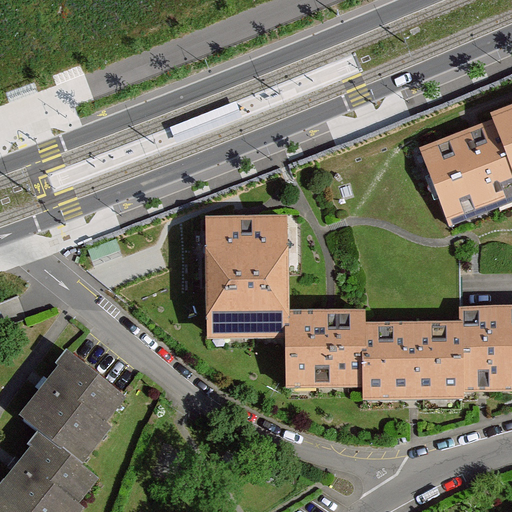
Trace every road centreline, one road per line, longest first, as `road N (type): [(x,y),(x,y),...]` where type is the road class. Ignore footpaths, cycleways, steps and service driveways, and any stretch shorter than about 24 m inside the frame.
road 1 (secondary): [(0,240),(511,36)]
road 2 (residential): [(0,241),(33,256),(226,412),(401,491)]
road 3 (secondary): [(418,0),(0,164)]
